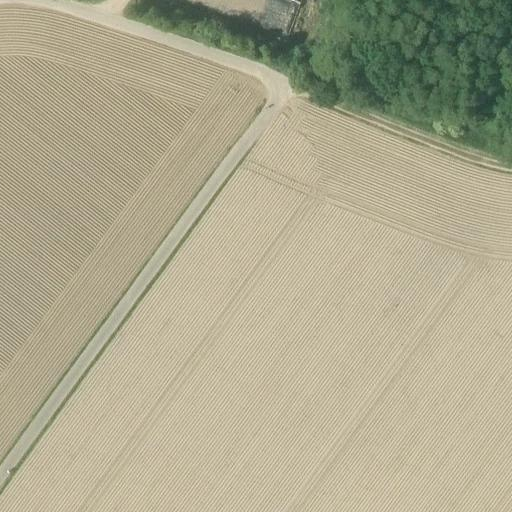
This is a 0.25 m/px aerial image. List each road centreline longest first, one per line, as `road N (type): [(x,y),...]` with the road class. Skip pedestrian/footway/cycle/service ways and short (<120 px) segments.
road 1 (track): [(511,185),(49,0)]
road 2 (unclassified): [(0,474),(280,86)]
